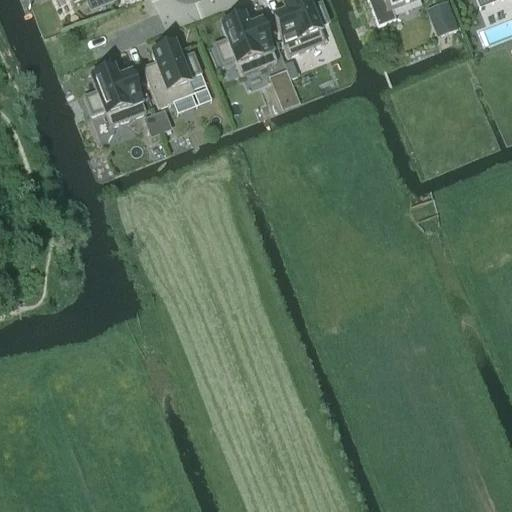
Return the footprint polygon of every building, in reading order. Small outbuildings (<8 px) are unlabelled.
[(67,0),(70,6),(83,1),(88,13),(114,2),(113,0),(67,0)] [(283,14),(271,19),(287,60),(323,46),(317,32),(329,27),(320,6),(310,10),(305,0),(290,0),(290,1),(289,0),(285,0),(280,2),(280,4),(279,5),(283,14)] [(392,14),(423,2),(422,0),(366,0),(379,31),(396,24),(392,14)] [(440,11),(432,15),(441,39),(458,33),(447,4),(439,8),(440,11)] [(224,44),(212,49),(220,70),(233,64),(240,79),(275,65),(271,56),(273,55),(260,23),(247,28),(243,19),(228,25),(227,23),(219,26),(220,28),(218,29),(224,44)] [(143,71),(141,72),(157,112),(193,98),(187,83),(201,78),(192,56),(180,61),(174,45),(157,52),(157,51),(150,54),(151,55),(148,56),(153,69),(143,73),(143,71)] [(94,95),(81,100),(90,122),(103,116),(109,131),(145,117),(141,107),(143,106),(130,74),(117,80),(113,69),(99,75),(99,73),(89,77),(90,79),(88,79),(94,95)]
